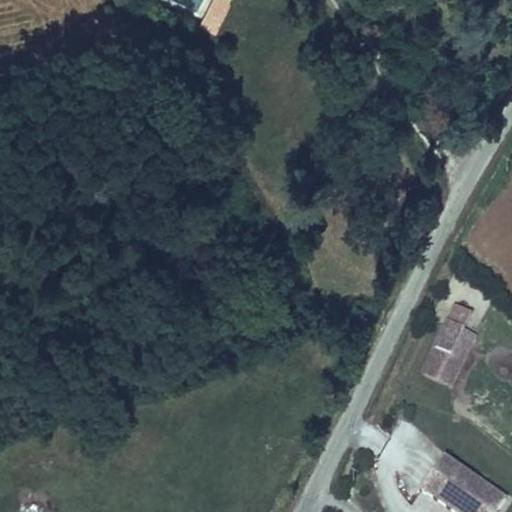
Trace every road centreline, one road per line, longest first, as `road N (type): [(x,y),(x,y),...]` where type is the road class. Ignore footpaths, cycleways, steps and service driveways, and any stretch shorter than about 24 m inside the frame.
road 1 (unclassified): [(511,108),(444,225),(304,511)]
road 2 (unknown): [(487,145),(371,0)]
